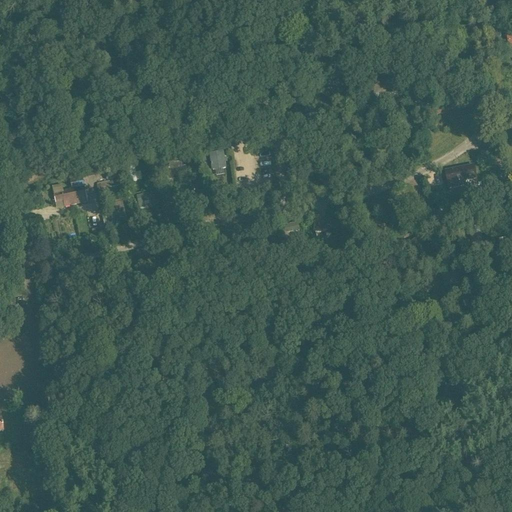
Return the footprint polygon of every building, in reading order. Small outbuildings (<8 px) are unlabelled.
[(307,0),(292,3),(301,49),(322,44),(332,42),(337,41),(328,0),(307,0)] [(365,0),(356,0),(336,2),(337,15),(366,12),(365,0)] [(416,0),(371,0),(378,33),(422,24),(416,0)] [(254,11),(214,20),(220,49),(239,62),(251,59),(263,57),(254,11)] [(142,34),(141,34),(150,78),(151,78),(161,76),(174,76),(192,73),(198,72),(189,25),(142,34)] [(263,33),(265,40),(282,34),(280,27),(263,33)] [(206,31),(211,51),(219,49),(214,29),(206,31)] [(111,48),(106,56),(123,68),(128,60),(111,48)] [(434,54),(428,63),(446,74),(453,63),(435,52),(434,54)] [(53,55),(57,74),(65,73),(62,53),(53,55)] [(292,61),(294,67),(317,61),(316,55),(292,61)] [(16,60),(17,67),(38,63),(37,56),(16,60)] [(329,85),(338,98),(353,88),(344,75),(329,85)] [(246,79),(251,99),(259,97),(254,77),(246,79)] [(371,84),(376,100),(395,94),(391,78),(371,84)] [(126,90),(127,97),(148,94),(147,87),(126,90)] [(198,91),(190,87),(182,102),(191,106),(198,91)] [(34,99),(37,119),(45,117),(42,98),(34,99)] [(222,110),(224,116),(241,111),(239,104),(222,110)] [(297,111),(290,105),(278,117),(285,123),(297,111)] [(426,110),(427,117),(453,112),(451,105),(426,110)] [(138,109),(122,113),(148,148),(153,148),(162,144),(169,139),(172,134),(138,109)] [(110,127),(113,147),(122,146),(118,126),(110,127)] [(206,134),(204,126),(186,129),(187,137),(206,134)] [(341,134),(340,126),(321,129),(322,137),(341,134)] [(22,145),(25,165),(34,163),(30,144),(22,145)] [(386,146),(343,156),(350,195),(365,191),(379,187),(393,182),(386,146)] [(223,152),(209,154),(212,171),(215,170),(223,169),(226,169),(225,163),(224,159),(223,152)] [(167,158),(168,165),(181,162),(180,155),(167,158)] [(289,163),(290,170),(306,168),(305,160),(289,163)] [(170,170),(165,171),(167,181),(179,179),(187,178),(185,167),(182,168),(181,163),(169,166),(170,170)] [(474,165),(445,171),(449,189),(464,186),(462,181),(476,178),(474,165)] [(88,202),(82,177),(82,176),(69,179),(72,189),(62,192),(61,186),(53,187),(56,203),(58,203),(63,202),(64,207),(88,202)] [(122,179),(97,184),(100,196),(124,191),(122,179)] [(320,184),(311,185),(312,197),(322,196),(320,184)] [(401,193),(408,213),(416,210),(409,190),(401,193)] [(153,194),(136,198),(139,210),(156,206),(153,194)] [(120,201),(114,203),(118,220),(125,218),(120,201)] [(460,210),(452,211),(454,222),(462,220),(460,210)] [(341,215),(342,222),(358,218),(357,211),(341,215)] [(103,220),(104,227),(92,230),(93,236),(113,231),(110,218),(103,220)] [(313,221),(314,228),(331,225),(329,218),(313,221)] [(279,227),(281,237),(299,234),(297,224),(279,227)] [(483,242),(480,226),(468,229),(471,244),(483,242)] [(250,232),(251,239),(269,236),(267,229),(250,232)] [(216,237),(218,245),(237,242),(235,234),(216,237)] [(418,236),(409,242),(421,262),(431,256),(418,236)] [(506,241),(496,242),(498,254),(507,253),(506,241)] [(180,253),(182,262),(200,259),(198,249),(180,253)] [(132,261),(133,270),(159,266),(157,256),(132,261)] [(442,277),(446,290),(459,286),(455,273),(442,277)] [(511,303),(511,293),(497,296),(498,306),(511,303)] [(488,303),(484,294),(468,299),(471,309),(488,303)] [(456,316),(449,310),(437,322),(444,328),(456,316)] [(506,364),(503,354),(486,360),(489,369),(506,364)] [(459,380),(456,370),(440,375),(442,385),(459,380)]
